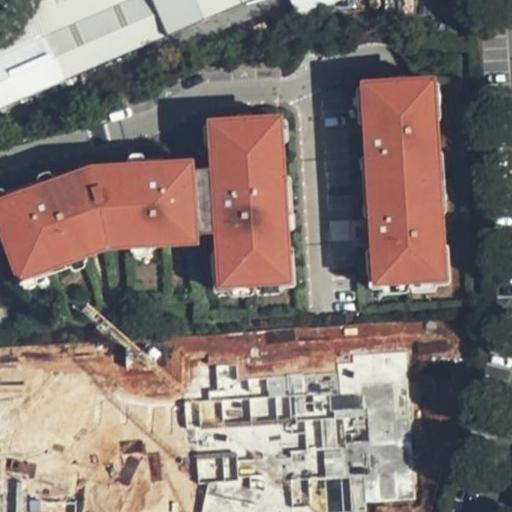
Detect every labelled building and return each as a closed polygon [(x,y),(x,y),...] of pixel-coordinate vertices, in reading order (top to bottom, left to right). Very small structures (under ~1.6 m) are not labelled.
[(0,0),(0,108),(63,82),(27,0),(0,0)] [(27,0),(63,82),(241,0),(27,0)] [(430,79),(360,84),(372,283),(442,279),(430,79)] [(82,172),(0,202),(0,234),(17,281),(83,257),(82,253),(78,242),(102,233),(128,231),(129,243),(129,248),(168,245),(168,237),(194,235),(193,224),(214,223),(214,233),(218,287),(288,283),(277,117),(213,122),(214,148),(209,148),(210,170),(211,181),(190,182),(190,172),(189,163),(96,169),(98,188),(89,190),(82,172)] [(210,170),(190,172),(190,182),(211,181),(210,170)] [(193,224),(194,235),(214,233),(214,223),(193,224)] [(78,242),(82,253),(104,244),(129,243),(128,231),(102,233),(78,242)] [(168,237),(168,245),(194,243),(194,235),(168,237)] [(319,511),(417,504),(405,362),(457,358),(454,318),(274,332),(276,355),(258,357),(258,363),(237,365),(238,374),(223,375),(225,396),(190,399),(199,511),(319,511)] [(71,511),(71,500),(59,495),(59,511),(71,511)]
